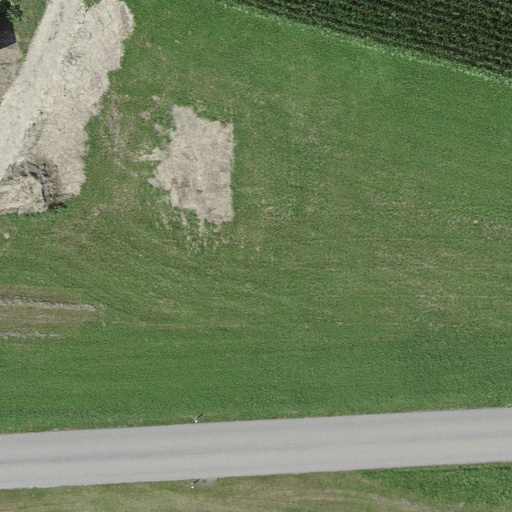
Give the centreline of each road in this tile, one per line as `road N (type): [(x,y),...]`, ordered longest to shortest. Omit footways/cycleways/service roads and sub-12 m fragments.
road 1 (tertiary): [(0,465),(511,442)]
road 2 (track): [(0,146),(68,0)]
